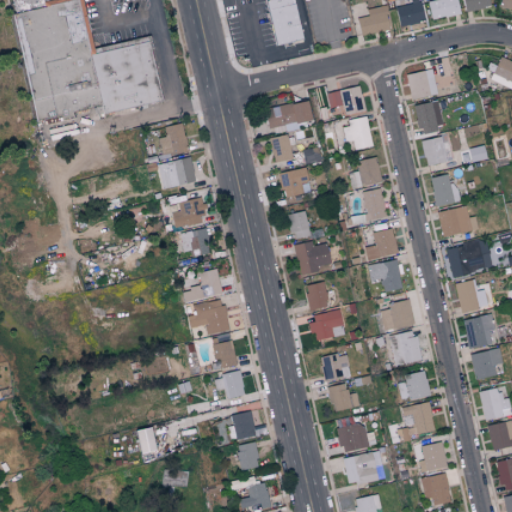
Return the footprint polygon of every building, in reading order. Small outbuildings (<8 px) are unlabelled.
[(51,0),(52,2),(61,0),(82,0),(91,37),(94,51),(141,41),(154,38),(157,50),(155,51),(166,97),(167,102),(141,109),(108,117),(105,107),(80,114),(77,115),(77,121),(65,123),(64,117),(39,123),(34,98),(21,37),(19,30),(16,15),(18,14),(14,0),(51,0)] [(294,0),(301,35),(302,42),(275,48),(272,35),(266,4),(269,3),(268,0),(294,0)] [(430,0),(427,0),(429,19),(458,15),(456,0),(430,0)] [(490,6),(488,0),(460,0),(463,12),(490,6)] [(511,0),(499,0),(498,8),(511,10),(511,0)] [(398,27),(423,21),(418,1),(394,7),(398,27)] [(366,10),(367,16),(356,19),(360,36),(389,29),(383,5),(366,10)] [(489,80),(505,86),(507,81),(511,83),(511,63),(497,58),(489,80)] [(409,100),(436,94),(430,69),(404,74),(409,100)] [(342,105),(343,113),(362,111),(359,86),(325,91),(327,107),(342,105)] [(263,108),(267,127),(310,119),(306,100),(263,108)] [(413,104),(418,134),(435,131),(431,102),(413,104)] [(340,123),(344,142),(351,140),(353,149),(371,146),(365,117),(340,123)] [(156,138),(160,156),(187,150),(180,122),(162,127),(165,136),(156,138)] [(273,162),(291,158),(286,134),(268,138),(273,162)] [(423,165),(450,161),(447,135),(420,139),(423,165)] [(485,158),(482,145),(467,148),(469,161),(485,158)] [(194,181),(187,156),(156,165),(162,189),(194,181)] [(352,173),(355,187),(379,181),(374,156),(354,161),(357,172),(352,173)] [(277,172),(282,197),(309,192),(304,167),(277,172)] [(434,205),(458,200),(455,182),(448,184),(446,174),(428,178),(434,205)] [(384,216),(378,188),(359,192),(366,221),(384,216)] [(173,228),(204,221),(198,197),(176,202),(178,210),(169,213),(173,228)] [(435,211),(440,236),(476,228),(473,216),(467,217),(464,205),(435,211)] [(291,238),(308,235),(304,211),(286,214),(291,238)] [(189,251),(190,255),(208,253),(205,228),(178,232),(181,252),(189,251)] [(370,232),(373,245),(363,247),(365,259),(395,253),(391,228),(370,232)] [(483,239),(443,248),(449,276),(490,267),(483,239)] [(324,243),(311,246),(310,240),(292,245),(299,275),(317,270),(316,266),(329,263),(324,243)] [(366,264),(368,280),(380,278),(382,290),(400,288),(396,260),(366,264)] [(183,302),(220,293),(215,268),(196,272),(199,287),(180,292),(183,302)] [(452,283),(459,311),(485,305),(482,289),(473,291),(471,279),(452,283)] [(309,309),(327,305),(321,281),(303,285),(309,309)] [(221,298),(190,304),(192,314),(186,316),(188,327),(203,324),(204,334),(227,330),(221,298)] [(383,330),(412,323),(406,299),(386,303),(388,308),(378,310),(383,330)] [(308,322),(313,341),(343,334),(337,309),(311,315),(312,321),(308,322)] [(490,343),(487,329),(491,328),(488,314),(461,319),(467,348),(490,343)] [(394,365),(419,359),(412,330),(387,335),(394,365)] [(236,364),(230,339),(210,344),(216,369),(236,364)] [(474,379),(494,374),(492,365),(501,362),(497,347),(468,354),(474,379)] [(345,353),(319,356),(322,380),(348,377),(345,353)] [(211,376),(214,390),(223,388),(225,398),(243,394),(238,371),(211,376)] [(404,382),(397,383),(399,399),(427,396),(424,371),(403,373),(404,382)] [(357,406),(355,392),(346,394),(344,383),(326,386),(331,411),(357,406)] [(477,392),(483,419),(510,413),(506,397),(499,399),(496,387),(477,392)] [(433,430),(427,402),(400,407),(403,425),(413,423),(415,434),(433,430)] [(235,439),(253,435),(249,411),(230,414),(235,439)] [(489,448),(511,445),(511,420),(486,424),(489,448)] [(340,452),(367,445),(361,421),(334,428),(340,452)] [(138,453),(154,450),(150,427),(134,429),(138,453)] [(234,445),(239,470),(258,466),(253,441),(234,445)] [(419,445),(421,460),(417,460),(419,470),(444,467),(441,442),(419,445)] [(340,458),(347,485),(383,477),(376,449),(340,458)] [(511,486),(511,456),(494,461),(500,489),(511,486)] [(187,471),(162,468),(160,484),(185,487),(187,471)] [(431,504),(448,502),(445,474),(420,477),(422,499),(430,498),(431,504)] [(228,481),(230,489),(254,485),(252,476),(228,481)] [(248,496),(237,499),(239,508),(249,506),(250,510),(268,506),(263,483),(245,487),(248,496)] [(511,511),(511,494),(501,496),(504,511),(511,511)] [(373,511),(374,509),(379,508),(377,495),(352,498),(354,511),(373,511)]
